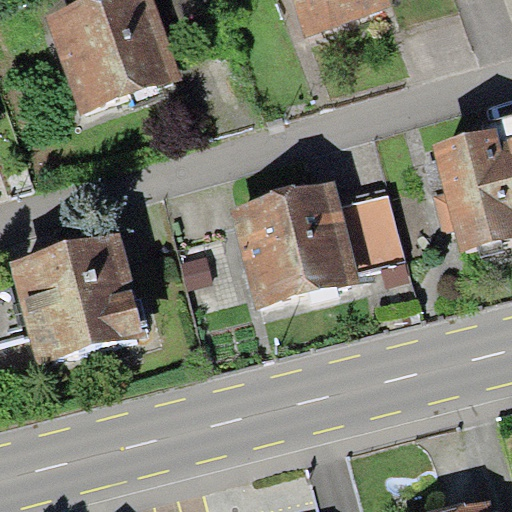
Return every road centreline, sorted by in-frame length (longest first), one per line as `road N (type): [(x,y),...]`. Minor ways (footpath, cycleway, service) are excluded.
road 1 (residential): [(0,225),(511,79)]
road 2 (primary): [(0,478),(511,350)]
